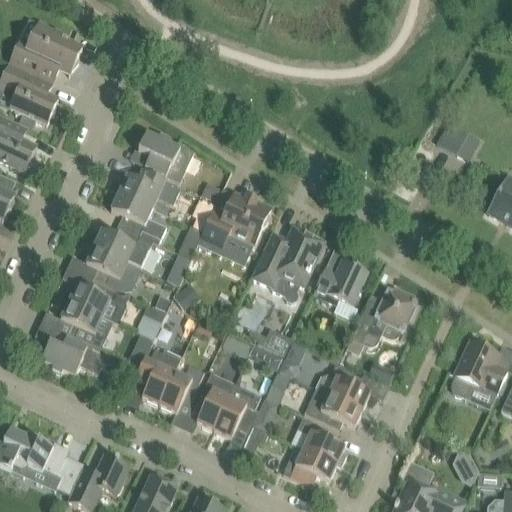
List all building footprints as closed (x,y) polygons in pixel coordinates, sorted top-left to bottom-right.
[(11,66),(54,86),(59,76),(70,81),(72,75),(80,67),(77,65),(83,52),(59,41),(61,36),(40,27),(30,49),(21,45),(11,66)] [(54,86),(11,66),(0,89),(0,94),(16,102),(11,114),(47,130),(51,120),(54,121),(56,110),(59,104),(48,99),(54,86)] [(37,159),(36,154),(37,152),(22,145),(27,134),(0,121),(0,165),(25,177),(29,170),(33,169),(37,159)] [(468,138),(450,127),(438,149),(456,159),(468,138)] [(145,172),(163,181),(167,182),(180,188),(194,157),(181,150),(180,153),(168,148),(170,145),(161,141),(159,144),(147,138),(138,156),(150,161),(145,172)] [(127,180),(119,198),(153,213),(158,203),(173,210),(181,193),(166,186),(162,184),(144,176),(139,186),(127,180)] [(511,231),(511,184),(508,183),(488,217),(511,231)] [(215,206),(221,193),(207,187),(201,199),(215,206)] [(0,223),(3,225),(8,214),(11,214),(15,205),(14,203),(15,201),(0,193),(0,223)] [(123,220),(119,229),(141,239),(142,236),(161,245),(167,232),(148,223),(153,213),(119,198),(111,215),(123,220)] [(254,250),(263,231),(272,212),(257,205),(257,204),(255,203),(254,207),(235,198),(225,221),(214,216),(204,237),(201,243),(223,253),(230,239),(254,250)] [(102,235),(95,250),(129,266),(142,272),(152,250),(139,244),(141,239),(119,229),(114,240),(102,235)] [(190,230),(178,258),(191,264),(201,243),(204,237),(190,230)] [(252,283),(273,293),(272,296),(285,302),(286,306),(291,308),(296,306),(299,301),(297,297),(300,290),(303,291),(324,248),(321,247),(320,243),(312,239),(308,241),(294,234),(289,245),(273,238),(252,283)] [(129,266),(95,250),(86,270),(98,275),(94,283),(107,289),(110,281),(120,285),(129,266)] [(326,272),(318,290),(313,299),(337,310),(339,305),(352,312),(360,296),(368,278),(364,276),(363,272),(357,270),(354,271),(343,266),(338,277),(326,272)] [(183,281),(172,276),(167,286),(179,291),(183,281)] [(77,289),(69,307),(103,322),(114,327),(119,330),(127,312),(126,309),(130,302),(127,300),(122,301),(92,287),(89,295),(77,289)] [(190,287),(175,298),(174,301),(183,315),(201,303),(190,287)] [(390,291),(388,296),(383,307),(371,301),(351,344),(347,354),(359,359),(363,349),(368,351),(370,352),(372,352),(373,352),(375,351),(376,350),(378,349),(382,340),(392,344),(394,344),(397,343),(399,341),(400,339),(401,336),(403,337),(416,309),(413,307),(415,303),(398,295),(390,291)] [(171,305),(161,301),(156,312),(165,317),(171,305)] [(103,322),(69,307),(61,324),(73,329),(68,339),(101,354),(106,343),(114,327),(103,322)] [(152,345),(153,345),(165,319),(148,311),(136,337),(140,339),(152,345)] [(171,313),(165,325),(177,331),(183,318),(171,313)] [(214,332),(202,326),(197,338),(209,343),(214,332)] [(140,339),(132,358),(143,363),(152,345),(140,339)] [(284,363),(292,346),(278,340),(275,346),(268,343),(261,340),(256,350),(259,351),(283,362),(284,363)] [(63,376),(72,380),(75,382),(80,371),(93,377),(101,359),(67,343),(62,353),(50,348),(47,354),(43,353),(43,363),(42,366),(54,372),(53,375),(62,379),(63,376)] [(241,345),(235,357),(247,362),(253,350),(241,345)] [(471,346),(470,350),(467,353),(465,357),(464,361),(455,381),(456,381),(452,390),(452,392),(452,394),(453,396),(454,397),(455,399),(457,400),(459,400),(460,401),(462,400),(464,400),(465,399),(466,398),(467,397),(468,396),(472,388),(483,393),(483,391),(498,398),(508,376),(494,370),(499,359),(471,346)] [(286,364),(300,370),(307,354),(294,348),(286,364)] [(253,363),(277,374),(283,362),(259,351),(253,363)] [(142,403),(160,411),(175,377),(182,362),(165,354),(162,358),(155,355),(150,366),(145,363),(135,386),(148,391),(142,403)] [(334,355),(330,363),(340,368),(344,360),(334,355)] [(346,357),(341,368),(354,374),(359,363),(346,357)] [(175,377),(160,411),(177,419),(182,408),(190,411),(196,398),(195,398),(204,378),(190,371),(185,382),(175,377)] [(316,394),(363,415),(371,398),(359,392),(362,384),(336,372),(332,381),(322,382),(316,394)] [(266,403),(279,409),(291,382),(278,376),(266,403)] [(197,428),(214,436),(230,402),(236,389),(211,378),(200,400),(194,413),(202,417),(197,428)] [(249,438),(253,431),(258,420),(260,416),(255,414),(261,402),(246,394),(236,389),(230,402),(214,436),(231,444),(237,433),(249,438)] [(511,392),(506,406),(501,416),(511,420),(511,392)] [(363,415),(316,394),(305,418),(327,429),(339,434),(343,427),(354,432),(363,415)] [(261,417),(272,422),(277,410),(267,405),(261,417)] [(303,454),(337,469),(342,471),(347,459),(343,457),(345,452),(334,446),(337,439),(303,423),(298,435),(310,440),(303,454)] [(253,431),(249,438),(239,461),(250,466),(259,447),(264,449),(269,438),(253,431)] [(11,433),(8,439),(4,447),(0,445),(0,469),(24,481),(29,472),(42,478),(44,474),(58,481),(62,473),(70,455),(55,448),(53,452),(40,446),(42,441),(28,435),(26,439),(11,433)] [(337,469),(303,454),(291,481),(313,492),(318,481),(329,487),(337,469)] [(470,463),(460,458),(454,471),(463,488),(472,493),(479,478),(470,463)] [(84,474),(83,474),(80,481),(75,492),(71,500),(68,506),(81,511),(95,511),(103,496),(116,502),(130,471),(105,460),(94,483),(82,478),(84,474)] [(403,485),(408,487),(398,509),(396,508),(394,511),(463,511),(466,506),(441,495),(438,500),(426,494),(434,478),(411,467),(403,485)] [(62,482),(57,494),(71,500),(75,492),(80,481),(62,473),(58,481),(62,482)] [(152,481),(143,499),(137,511),(169,511),(170,510),(169,509),(177,493),(152,481)] [(511,511),(511,497),(507,497),(506,505),(495,504),(488,511),(487,511),(511,511)] [(218,511),(219,511),(217,508),(209,504),(205,506),(200,503),(195,511),(218,511)]
